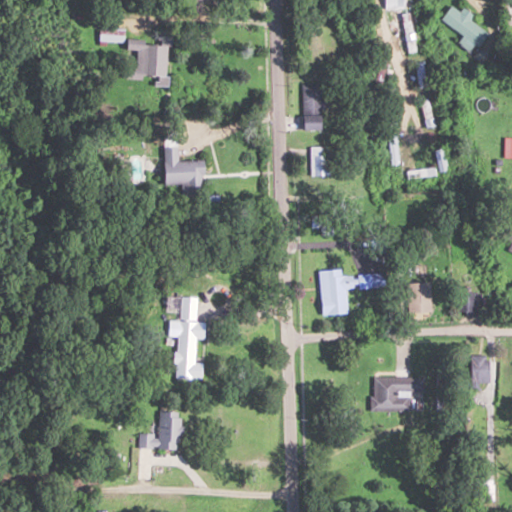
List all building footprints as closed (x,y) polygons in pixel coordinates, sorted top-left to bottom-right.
[(382,0),(382,9),(403,9),(402,0),(382,0)] [(439,18),(462,36),(456,43),(471,54),(487,33),(467,18),(470,14),(461,8),(458,11),(450,4),(439,18)] [(401,13),(404,51),(412,51),(409,13),(401,13)] [(301,84),(301,129),(319,129),(319,84),(301,84)] [(420,99),(424,127),(432,126),(428,97),(420,99)] [(324,176),(324,146),(308,146),(308,176),(324,176)] [(200,160),(177,160),(176,147),(161,147),(161,185),(200,185),(200,160)] [(317,269),(319,314),(346,313),(345,289),(378,288),(377,273),(340,275),(340,269),(317,269)] [(406,282),(406,313),(430,313),(430,282),(406,282)] [(476,315),(476,291),(459,291),(459,315),(476,315)] [(193,338),(202,338),(203,322),(194,321),(195,297),(177,296),(174,376),(192,377),(193,338)] [(468,355),(468,382),(487,382),(487,355),(468,355)] [(407,411),(407,392),(422,392),(422,376),(371,376),(371,411),(407,411)] [(156,434),(136,434),(136,448),(178,449),(178,412),(156,412),(156,434)]
